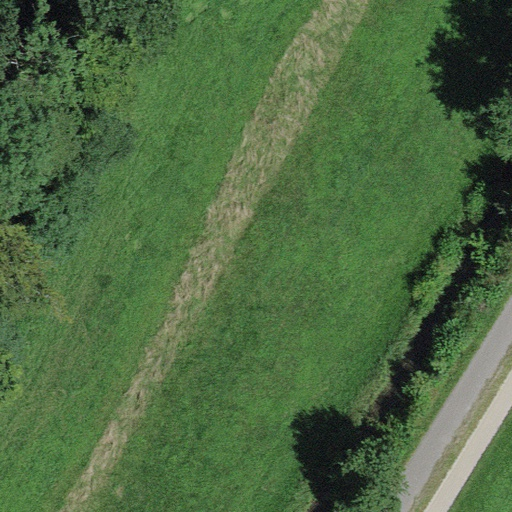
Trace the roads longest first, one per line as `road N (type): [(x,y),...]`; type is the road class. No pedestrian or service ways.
road 1 (track): [(511,315),(391,511)]
road 2 (track): [(437,511),(511,390)]
